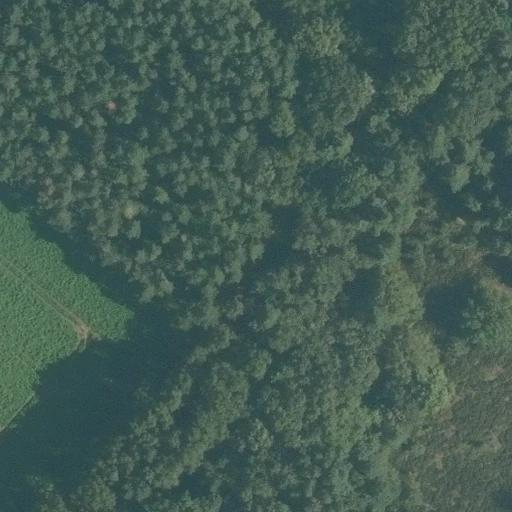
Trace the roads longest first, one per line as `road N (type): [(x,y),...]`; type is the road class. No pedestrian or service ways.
road 1 (track): [(36,511),(374,107)]
road 2 (track): [(271,0),(385,94)]
